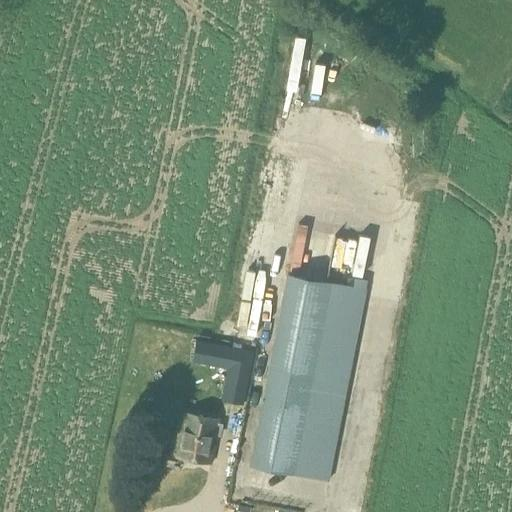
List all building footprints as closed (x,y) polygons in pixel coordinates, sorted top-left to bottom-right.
[(304,35),(299,65),(311,67),(316,37),(304,35)] [(320,39),(321,54),(331,54),(330,38),(320,39)] [(343,52),(333,110),(371,117),(374,96),(364,95),(368,71),(353,69),(355,54),(343,52)] [(308,95),(317,97),(327,58),(317,56),(308,95)] [(304,104),(307,74),(295,73),(292,103),(304,104)] [(322,98),(331,99),(335,76),(325,74),(322,98)] [(251,465),(329,480),(366,291),(288,274),(251,465)] [(250,320),(260,283),(248,280),(239,318),(250,320)] [(243,404),(254,351),(214,343),(209,364),(228,368),(222,400),(243,404)] [(183,411),(175,455),(211,463),(219,419),(183,411)] [(172,468),(174,455),(162,453),(160,466),(172,468)]
